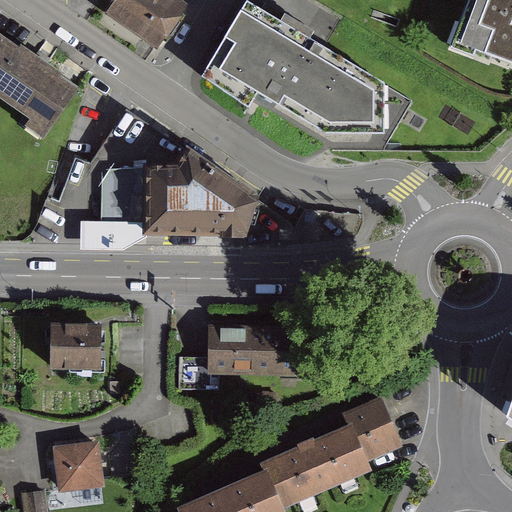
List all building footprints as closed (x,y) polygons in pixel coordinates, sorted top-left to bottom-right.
[(104,0),(100,6),(154,42),(183,0),(104,0)] [(511,0),(477,0),(460,49),(511,68),(511,0)] [(412,104),(247,7),(201,83),(249,116),(261,98),(325,138),(389,141),(401,120),(412,104)] [(76,94),(0,43),(0,106),(47,137),(76,94)] [(145,246),(247,248),(260,202),(190,155),(176,172),(141,175),(145,227),(145,246)] [(104,372),(105,324),(53,323),(52,371),(104,372)] [(207,326),(206,375),(299,377),(300,328),(207,326)] [(354,431),(368,466),(402,452),(381,403),(348,416),(354,431)] [(281,473),(297,511),(375,481),(368,466),(354,431),(277,462),(281,473)] [(102,441),(53,447),(59,494),(108,488),(102,441)] [(281,473),(183,511),(297,511),(281,473)]
